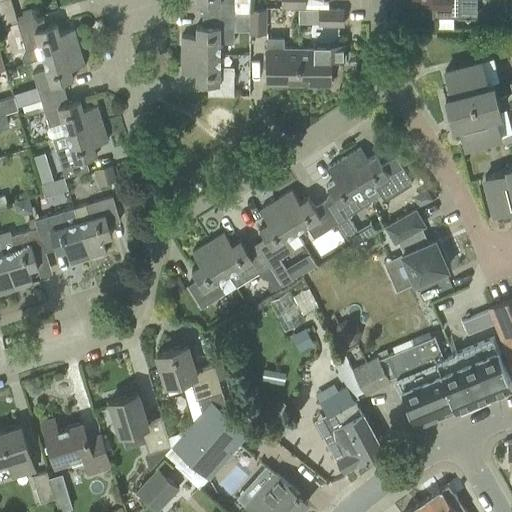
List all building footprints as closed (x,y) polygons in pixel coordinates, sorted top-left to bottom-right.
[(10,0),(0,0),(0,12),(4,26),(17,21),(10,0)] [(196,0),(197,3),(209,3),(208,14),(234,14),(233,0),(196,0)] [(413,0),(414,1),(433,2),(432,16),(460,16),(460,0),(413,0)] [(249,33),(267,33),(267,8),(249,7),(249,33)] [(345,7),(319,7),(319,25),(344,26),(345,7)] [(234,42),(234,14),(208,14),(208,25),(197,25),(197,35),(182,35),(182,54),(221,54),(221,42),(234,42)] [(24,63),(42,57),(79,46),(74,28),(60,32),(57,23),(46,26),(42,15),(17,23),(26,50),(22,56),(24,63)] [(284,36),(267,37),(267,83),(299,83),(299,47),(284,47),(284,36)] [(32,72),(39,93),(40,99),(66,92),(62,81),(74,77),(71,68),(85,64),(79,46),(42,57),(46,68),(32,72)] [(299,47),(299,83),(331,84),(331,48),(299,47)] [(208,83),(208,95),(234,95),(234,66),(221,65),(221,54),(182,54),(182,72),(197,72),(196,82),(208,83)] [(501,110),(494,83),(488,84),(481,61),(445,70),(452,94),(446,95),(453,123),(459,122),(465,145),(501,136),(495,112),(501,110)] [(69,102),(66,92),(40,99),(43,106),(49,125),(47,130),(49,135),(52,137),(103,122),(97,104),(83,108),(80,99),(69,102)] [(0,115),(18,109),(14,96),(0,99),(0,115)] [(40,99),(22,104),(24,111),(43,106),(40,99)] [(65,176),(67,176),(88,169),(85,158),(97,154),(94,144),(108,140),(103,122),(52,137),(53,137),(65,176)] [(344,157),(364,189),(374,183),(383,197),(388,198),(413,183),(396,156),(382,164),(376,154),(368,160),(360,147),(344,157)] [(364,189),(344,157),(328,167),(336,179),(327,185),(333,194),(324,200),(337,223),(338,222),(347,237),(358,230),(349,215),(372,201),(364,189)] [(511,162),(507,164),(509,169),(485,176),(495,212),(511,207),(511,162)] [(112,163),(93,169),(99,186),(117,180),(112,163)] [(54,179),(50,168),(38,172),(41,183),(54,179)] [(292,189),(276,199),(295,231),(306,225),(313,237),(337,223),(324,200),(315,206),(308,196),(300,202),(292,189)] [(120,220),(113,195),(75,207),(89,257),(107,252),(103,237),(112,235),(109,223),(120,220)] [(285,238),(295,231),(276,199),(260,209),(268,221),(260,227),(266,236),(256,242),(270,264),(293,250),(285,238)] [(89,257),(75,207),(36,219),(38,226),(39,226),(43,243),(44,243),(54,240),(57,251),(67,248),(71,263),(89,257)] [(434,277),(433,274),(448,268),(447,264),(450,263),(443,247),(440,249),(435,238),(429,241),(422,226),(425,224),(416,208),(386,225),(395,241),(398,240),(404,252),(402,253),(415,282),(418,281),(419,284),(434,277)] [(9,229),(0,232),(0,237),(5,251),(15,288),(33,282),(29,268),(38,265),(35,254),(46,251),(44,243),(43,243),(39,226),(38,226),(36,219),(35,219),(34,218),(28,220),(31,229),(11,235),(9,229)] [(270,293),(282,285),(269,264),(270,264),(256,242),(247,248),(241,238),(232,243),(224,231),(208,241),(228,273),(235,286),(257,272),(270,293)] [(0,292),(15,288),(5,251),(0,237),(0,292)] [(228,273),(208,241),(193,251),(200,263),(192,269),(198,279),(188,285),(201,307),(225,292),(218,280),(228,273)] [(306,285),(276,303),(288,322),(318,305),(306,285)] [(511,298),(489,307),(490,308),(495,321),(511,363),(511,298)] [(495,321),(490,308),(463,319),(468,332),(495,321)] [(387,355),(416,423),(496,390),(497,395),(511,389),(509,385),(511,383),(492,336),(425,364),(417,343),(387,355)] [(356,372),(368,393),(391,381),(376,355),(373,348),(365,352),(359,341),(344,350),(356,372)] [(157,353),(167,384),(190,377),(197,399),(223,391),(215,365),(195,371),(187,344),(157,353)] [(332,357),(343,378),(356,372),(344,350),(332,357)] [(146,419),(138,392),(110,400),(120,433),(121,433),(126,447),(144,442),(148,453),(170,447),(161,415),(146,419)] [(348,452),(337,457),(345,471),(382,450),(355,400),(327,415),(348,452)] [(249,432),(213,401),(173,445),(210,477),(249,432)] [(58,430),(54,418),(42,421),(55,463),(83,455),(89,474),(112,467),(102,435),(88,439),(83,422),(58,430)] [(14,475),(34,469),(21,425),(0,430),(0,463),(10,461),(14,475)] [(159,469),(137,490),(156,509),(178,487),(159,469)] [(49,477),(47,470),(33,474),(41,501),(55,497),(49,477)] [(266,507),(261,511),(299,511),(308,501),(289,483),(289,484),(277,473),(255,496),(266,507)] [(442,487),(421,501),(428,511),(466,511),(448,484),(442,488),(442,487)] [(63,494),(55,497),(60,511),(71,508),(68,497),(63,494)] [(428,511),(421,501),(405,511),(428,511)]
